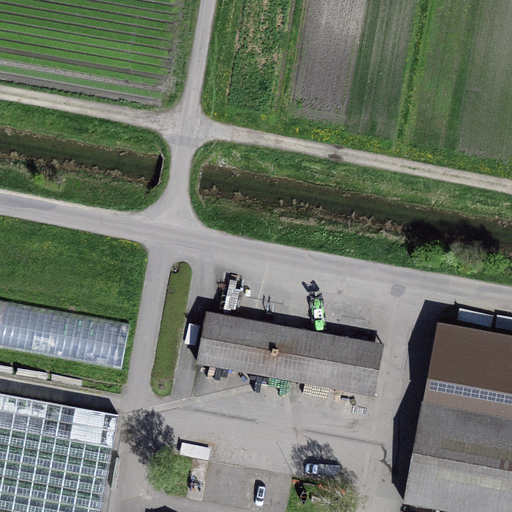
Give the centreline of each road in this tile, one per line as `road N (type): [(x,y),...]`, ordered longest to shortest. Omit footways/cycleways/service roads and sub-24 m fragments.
road 1 (unclassified): [(511,298),(0,202)]
road 2 (track): [(0,96),(511,183)]
road 3 (track): [(209,0),(167,235)]
